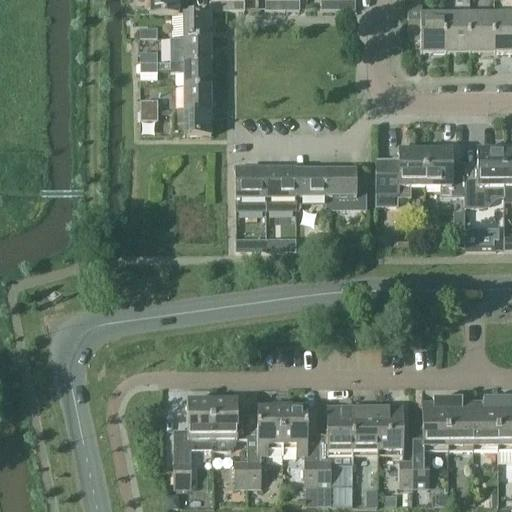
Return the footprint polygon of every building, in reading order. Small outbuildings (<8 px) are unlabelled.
[(178,0),(149,0),(150,16),(178,16),(178,0)] [(337,13),(337,2),(321,2),(321,13),(337,13)] [(355,13),(355,2),(337,2),(337,13),(355,13)] [(226,13),(226,3),(210,3),(210,13),(226,13)] [(226,3),(226,13),(244,13),(244,3),(226,3)] [(283,13),(282,3),(265,3),(265,13),(283,13)] [(282,3),(283,13),(300,13),(300,3),(282,3)] [(445,56),(445,17),(420,17),(420,10),(407,10),(407,43),(419,43),(420,56),(445,56)] [(470,17),(470,56),(494,56),(494,16),(470,17)] [(511,16),(494,16),(494,56),(511,55),(511,16)] [(210,17),(183,17),(184,42),(210,41),(210,17)] [(470,56),(470,17),(445,17),(445,56),(470,56)] [(140,42),(157,42),(157,31),(139,31),(140,42)] [(170,42),(170,65),(210,65),(210,41),(184,42),(170,42)] [(140,65),(157,65),(157,55),(140,55),(140,65)] [(157,65),(140,65),(140,76),(157,76),(157,74),(157,65)] [(170,65),(157,65),(157,74),(170,74),(170,76),(184,76),(184,89),(210,89),(210,65),(170,65)] [(210,89),(184,89),(184,113),(210,113),(210,89)] [(140,114),(157,114),(157,103),(140,103),(140,114)] [(210,113),(184,113),(172,114),(172,138),(210,138),(210,113)] [(157,114),(140,114),(140,124),(158,124),(157,114)] [(478,170),(464,170),(464,200),(464,212),(482,212),(484,212),(487,211),(489,210),(490,208),(492,207),(493,205),(495,203),(497,202),(499,202),(503,201),(503,189),(503,152),(477,152),(478,170)] [(511,152),(503,152),(503,189),(503,201),(503,204),(511,204),(511,152)] [(396,210),(396,202),(411,202),(410,189),(426,189),(426,153),(399,153),(399,165),(377,165),(377,162),(376,162),(375,209),(396,210)] [(426,153),(426,189),(440,189),(440,201),(463,200),(464,200),(464,170),(451,170),(451,153),(426,153)] [(265,173),(235,173),(235,214),(265,213),(265,173)] [(295,173),(265,173),(265,213),(295,213),(295,201),(295,173)] [(326,201),(326,173),(295,173),(295,201),(326,201)] [(326,201),(326,213),(366,213),(366,185),(356,185),(356,173),(326,173),(326,201)] [(466,238),(465,238),(465,250),(466,250),(476,250),(475,238),(466,238)] [(324,239),(307,239),(307,253),(307,255),(319,255),(324,255),(324,253),(324,239)] [(266,256),(265,244),(250,244),(250,256),(266,256)] [(281,244),(265,244),(266,256),(282,256),(281,244)] [(432,490),(431,452),(449,451),(448,401),(433,401),(433,406),(423,406),(423,391),(422,391),(422,434),(412,434),(412,464),(413,476),(413,490),(432,490)] [(498,451),(497,451),(498,467),(511,466),(511,400),(498,401),(498,451)] [(448,401),(449,451),(473,451),(473,406),(462,406),(462,401),(448,401)] [(473,406),(473,451),(498,451),(498,401),(483,401),(483,406),(473,406)] [(213,453),(213,403),(187,403),(187,437),(177,437),(177,444),(173,444),(173,492),(191,492),(191,454),(213,453)] [(237,403),(213,403),(213,453),(213,455),(227,455),(231,454),(234,451),(235,447),(235,444),(237,444),(237,403)] [(283,411),(283,453),(296,452),(296,460),(304,460),(304,491),(318,491),(318,438),(308,438),(307,410),(283,411)] [(352,470),(352,456),(352,410),(326,410),(326,438),(318,438),(318,491),(331,491),(331,470),(352,470)] [(378,456),(377,410),(352,410),(352,456),(378,456)] [(377,410),(378,456),(403,456),(403,410),(377,410)] [(247,465),(248,491),(261,491),(260,460),(269,460),(268,453),(283,453),(283,411),(257,411),(257,443),(247,443),(247,465)] [(413,476),(412,464),(399,464),(399,491),(413,490),(413,476)] [(248,491),(247,465),(234,466),(235,491),(248,491)] [(178,498),(165,498),(165,511),(178,511),(178,498)]
